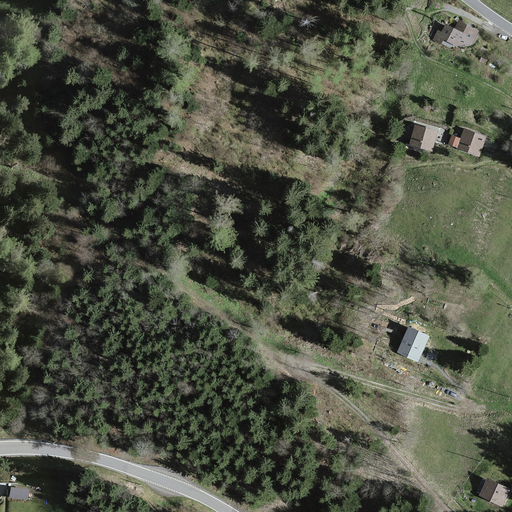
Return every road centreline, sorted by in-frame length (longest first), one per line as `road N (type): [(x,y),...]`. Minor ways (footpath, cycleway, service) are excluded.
road 1 (track): [(454,511),(359,412),(97,212),(0,168)]
road 2 (tertiary): [(227,511),(108,462),(0,449)]
road 3 (track): [(288,362),(459,409),(465,400),(448,391)]
